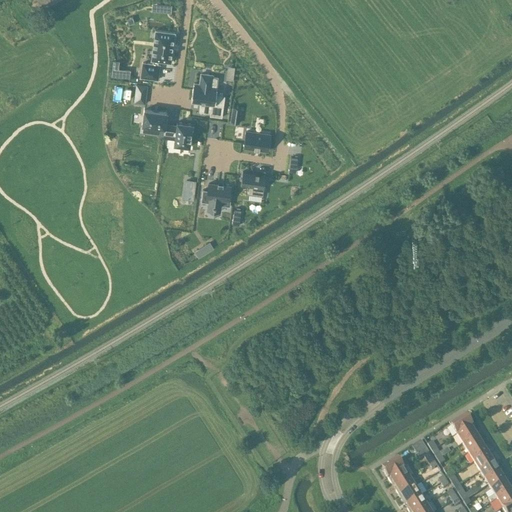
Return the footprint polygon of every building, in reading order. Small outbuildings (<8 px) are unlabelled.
[(142,63),(140,77),(158,80),(160,65),(157,65),(157,61),(170,63),(175,33),(155,30),(151,60),(153,60),(153,64),(142,63)] [(233,79),(235,68),(228,67),(227,79),(233,79)] [(193,86),(191,101),(211,104),(210,115),(222,117),(225,95),(216,94),(217,89),(217,86),(218,77),(213,77),(213,75),(201,73),(199,84),(194,83),(194,86),(193,86)] [(135,82),(132,100),(147,102),(149,84),(135,82)] [(145,108),(143,124),(161,126),(160,135),(165,136),(166,123),(168,111),(145,108)] [(239,123),(240,114),(232,113),(231,122),(239,123)] [(166,123),(165,136),(175,138),(175,143),(191,145),(193,122),(178,120),(177,124),(166,123)] [(246,132),(243,148),(267,152),(269,135),(246,132)] [(291,156),(289,172),(296,172),(298,157),(291,156)] [(241,184),(241,185),(250,186),(249,194),(250,193),(262,195),(265,175),(266,175),(266,174),(243,171),(242,172),(243,172),(241,184)] [(203,190),(201,202),(209,203),(208,205),(213,206),(213,207),(215,208),(216,206),(220,207),(220,205),(230,207),(231,193),(229,193),(230,186),(223,185),(223,184),(222,185),(218,185),(219,183),(218,183),(218,185),(209,183),(208,190),(203,190)] [(234,209),(232,224),(239,225),(241,210),(234,209)] [(210,243),(195,252),(199,258),(214,249),(210,243)] [(466,417),(450,427),(456,436),(472,426),(466,417)] [(476,432),(472,426),(456,436),(457,436),(463,445),(476,436),(475,433),(476,432)] [(476,436),(463,445),(468,454),(484,444),(480,438),(478,439),(476,436)] [(428,446),(431,451),(437,448),(434,443),(428,446)] [(484,444),(468,454),(474,463),(488,455),(486,452),(488,451),(484,444)] [(426,448),(421,451),(424,456),(429,453),(426,448)] [(429,453),(424,456),(429,466),(435,462),(429,453)] [(440,453),(434,456),(438,461),(443,458),(440,453)] [(490,458),(488,455),(474,463),(480,472),(495,463),(491,456),(490,458)] [(398,460),(382,470),(388,479),(404,469),(398,460)] [(497,470),(499,469),(495,463),(480,472),(485,482),(499,473),(497,470)] [(413,475),(408,466),(404,469),(388,479),(391,485),(393,484),(395,487),(409,478),(413,475)] [(451,471),(446,475),(449,479),(454,476),(451,471)] [(488,486),(491,491),(507,481),(503,475),(501,476),(499,473),(485,482),(479,486),(482,490),(488,486)] [(397,490),(395,491),(399,497),(415,488),(409,478),(395,487),(397,490)] [(488,499),(491,503),(497,500),(511,491),(509,488),(511,487),(507,481),(491,491),(494,495),(488,499)] [(403,504),(405,503),(407,506),(420,497),(415,488),(399,497),(403,504)] [(502,509),(511,503),(511,493),(511,491),(497,500),(502,509)] [(416,511),(426,506),(420,497),(407,506),(408,508),(407,510),(408,511),(416,511)] [(511,511),(511,503),(502,509),(503,511),(511,511)]
